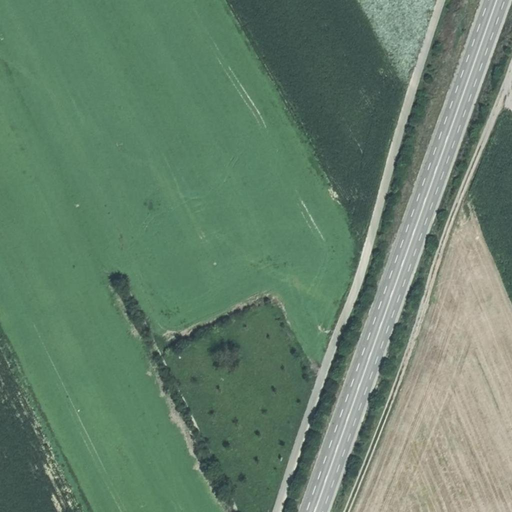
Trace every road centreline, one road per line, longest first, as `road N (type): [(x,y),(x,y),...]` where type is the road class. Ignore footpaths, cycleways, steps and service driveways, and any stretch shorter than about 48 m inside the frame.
road 1 (secondary): [(316,511),(499,0)]
road 2 (track): [(441,0),(360,273),(277,511)]
road 3 (track): [(347,511),(511,70)]
